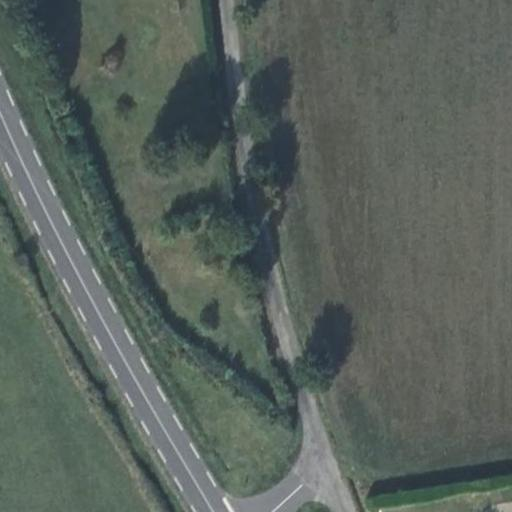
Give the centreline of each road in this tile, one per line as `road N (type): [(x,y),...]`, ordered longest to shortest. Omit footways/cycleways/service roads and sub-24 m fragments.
road 1 (unclassified): [(335,470),(245,174),(225,0)]
road 2 (secondary): [(0,109),(85,287),(212,511)]
